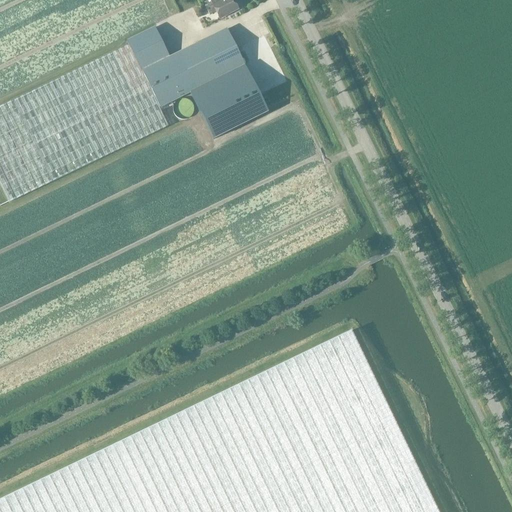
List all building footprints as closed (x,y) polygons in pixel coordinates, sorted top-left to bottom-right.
[(219,19),(238,9),(233,0),(209,0),(211,2),(204,5),(209,15),(215,12),(219,19)] [(142,72),(159,108),(189,93),(213,139),(267,113),(244,66),(236,49),(226,29),(195,44),(196,45),(160,63),(142,72)] [(129,46),(0,109),(0,183),(10,205),(168,126),(159,108),(142,72),(129,46)] [(193,114),(194,110),(193,106),(191,103),(190,102),(187,100),(184,99),(180,100),(178,101),(176,102),(175,104),(174,106),(173,108),(173,110),(173,112),(173,114),(175,117),(178,119),(180,120),(182,121),(185,121),(187,120),(190,119),(191,118),(192,116),(193,114)] [(0,500),(0,511),(437,511),(350,331),(0,500)]
